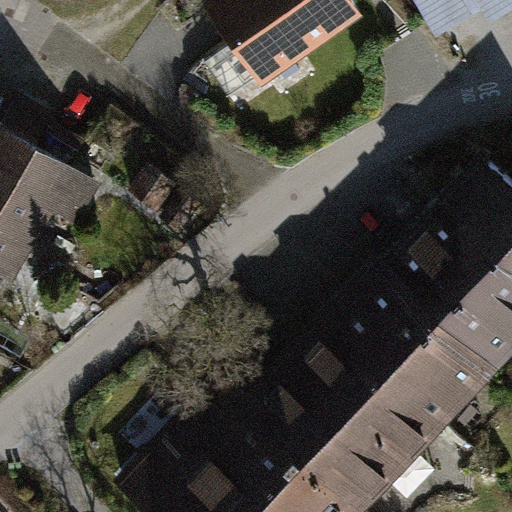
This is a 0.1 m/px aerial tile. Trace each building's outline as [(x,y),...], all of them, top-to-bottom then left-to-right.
[(359,5),(355,0),(210,0),(260,72),(359,5)] [(511,0),(427,0),(442,39),(511,12),(511,0)] [(0,127),(0,267),(22,280),(60,212),(77,222),(101,180),(74,165),(89,138),(20,99),(3,129),(0,127)] [(511,177),(485,153),(447,194),(511,253),(511,177)] [(511,346),(511,253),(447,194),(389,255),(499,360),(511,346)] [(499,360),(389,255),(332,316),(261,393),(251,403),(360,505),(499,360)] [(162,511),(353,511),(360,505),(251,403),(218,373),(123,475),(162,511)]
